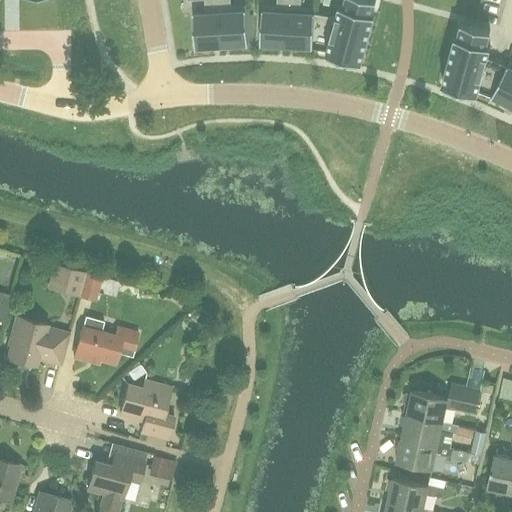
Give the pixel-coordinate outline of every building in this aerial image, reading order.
[(193,14),(195,48),(221,47),(218,0),(204,0),(205,13),(193,14)] [(231,6),(230,0),(218,0),(221,46),(248,45),(245,5),(231,6)] [(276,0),(277,6),(262,5),(260,45),(286,46),(288,0),(276,0)] [(315,8),(300,7),(300,0),(288,0),(286,46),(313,48),(313,46),(315,14),(315,8)] [(336,17),(315,14),(313,46),(328,48),(326,53),(340,57),(342,52),(349,53),(347,59),(361,62),(374,14),(372,13),(375,0),(345,0),(344,6),(340,5),(336,17)] [(490,46),(486,45),(490,31),(461,23),(457,37),(455,36),(442,85),(456,88),(458,83),(464,85),(463,90),(477,94),(478,89),(492,95),(507,66),(487,59),(490,46)] [(511,62),(509,62),(507,66),(492,95),(491,97),(511,107),(511,62)] [(79,297),(86,272),(53,264),(47,288),(79,297)] [(102,277),(86,272),(79,297),(95,301),(102,277)] [(0,321),(4,322),(11,296),(0,292),(0,321)] [(132,350),(137,332),(116,326),(113,334),(100,331),(103,321),(85,316),(82,326),(81,326),(72,357),(97,363),(98,359),(114,363),(119,347),(132,350)] [(59,364),(67,333),(45,327),(45,325),(15,317),(8,344),(10,345),(7,357),(34,365),(36,358),(59,364)] [(511,379),(503,378),(499,398),(511,401),(511,379)] [(163,413),(170,388),(144,381),(142,388),(127,384),(119,414),(143,420),(140,432),(167,439),(173,415),(163,413)] [(405,394),(403,401),(408,405),(408,406),(406,414),(442,421),(443,421),(446,406),(475,412),(479,391),(492,393),(493,385),(481,383),(480,388),(467,385),(450,382),(448,391),(447,397),(411,390),(411,392),(405,394)] [(406,414),(401,437),(437,445),(441,430),(456,434),(458,425),(443,421),(442,421),(406,414)] [(401,437),(396,461),(432,469),(435,454),(451,457),(467,461),(469,452),(437,445),(401,437)] [(511,492),(511,487),(511,457),(494,454),(487,487),(511,492)] [(99,507),(115,511),(116,511),(121,498),(122,498),(127,479),(138,482),(144,461),(122,455),(118,467),(94,460),(87,489),(103,493),(99,507)] [(148,474),(171,480),(176,461),(153,455),(148,474)] [(0,497),(10,501),(20,464),(0,458),(0,497)] [(392,477),(387,500),(423,508),(426,494),(442,497),(444,488),(392,477)] [(66,511),(69,501),(40,493),(34,511),(66,511)] [(387,500),(384,511),(438,511),(439,511),(423,508),(387,500)]
